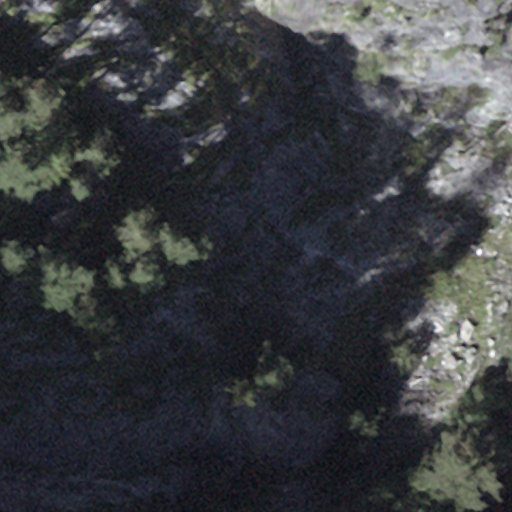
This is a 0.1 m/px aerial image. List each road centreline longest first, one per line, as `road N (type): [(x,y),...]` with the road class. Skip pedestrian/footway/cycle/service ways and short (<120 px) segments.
road 1 (tertiary): [(174,0),(103,198),(10,511)]
road 2 (track): [(511,207),(366,511)]
